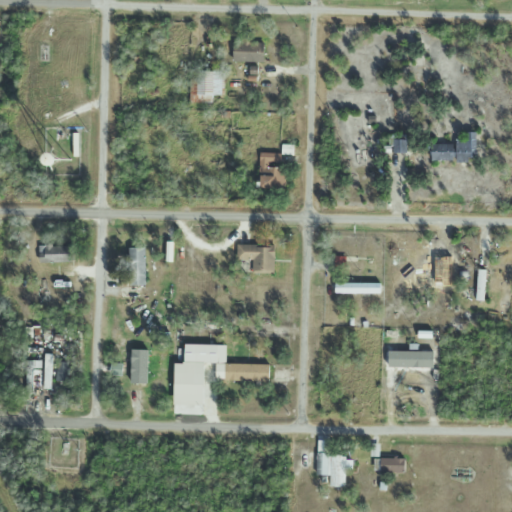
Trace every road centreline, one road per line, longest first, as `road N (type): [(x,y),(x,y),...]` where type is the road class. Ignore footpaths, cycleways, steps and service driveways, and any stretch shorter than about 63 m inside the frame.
road 1 (residential): [(511,435),(0,421)]
road 2 (residential): [(511,18),(0,5)]
road 3 (residential): [(511,222),(0,212)]
road 4 (residential): [(299,429),(311,0)]
road 5 (residential): [(105,0),(92,424)]
